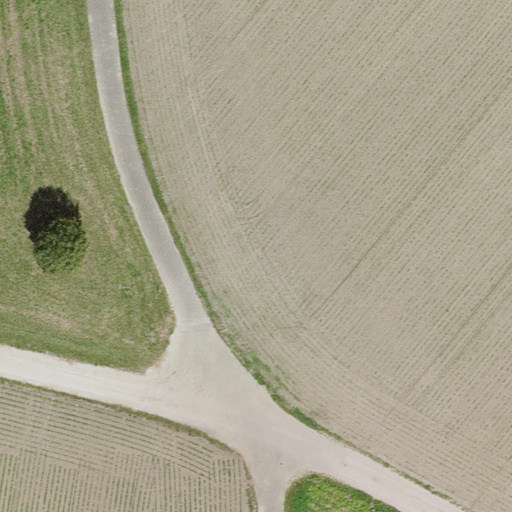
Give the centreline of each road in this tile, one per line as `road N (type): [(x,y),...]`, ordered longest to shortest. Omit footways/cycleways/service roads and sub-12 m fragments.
road 1 (track): [(274,511),(245,419),(195,328),(123,155),(100,0)]
road 2 (track): [(435,511),(245,419),(0,361)]
